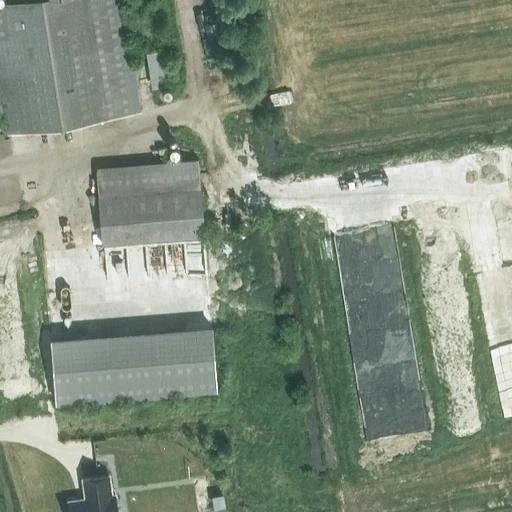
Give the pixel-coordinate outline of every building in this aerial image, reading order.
[(0,109),(3,109),(6,128),(135,108),(117,0),(4,0),(5,1),(0,1),(0,109)] [(171,83),(165,48),(145,51),(151,86),(171,83)] [(100,242),(202,234),(196,157),(93,165),(100,242)] [(55,400),(216,388),(211,327),(51,339),(55,400)] [(70,511),(116,511),(114,494),(111,494),(108,475),(83,478),(85,497),(69,500),(70,511)]
